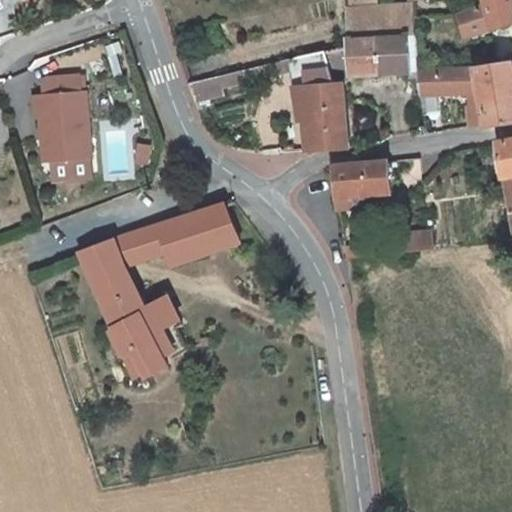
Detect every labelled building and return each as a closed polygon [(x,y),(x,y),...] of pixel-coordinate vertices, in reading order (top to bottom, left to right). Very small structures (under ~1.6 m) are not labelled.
[(353,11),(381,8),(380,0),(352,0),(353,11)] [(467,38),(511,25),(511,0),(484,0),(486,6),(461,16),(461,18),(467,38)] [(327,52),(337,85),(345,85),(350,77),(413,73),(411,39),(417,38),(416,18),(414,5),(381,8),(353,11),(349,11),(352,40),(352,47),(346,48),(327,52)] [(419,73),(421,72),(417,38),(411,39),(413,73),(419,73)] [(337,85),(327,52),(291,60),(293,71),(295,88),(304,87),(337,85)] [(293,71),(291,60),(243,72),(246,83),(293,71)] [(511,64),(479,70),(483,94),(486,110),(488,126),(511,122),(511,64)] [(483,94),(479,70),(473,71),(476,94),(483,94)] [(476,94),(473,71),(421,72),(419,73),(421,96),(476,94)] [(246,83),(243,72),(218,77),(221,89),(246,83)] [(83,77),(43,80),(44,97),(84,94),(83,77)] [(218,77),(190,84),(197,103),(223,97),(221,89),(218,77)] [(351,147),(345,85),(337,85),(304,87),(304,92),(298,92),(301,119),(308,118),(311,151),(351,149),(351,147)] [(93,159),(88,93),(84,94),(44,97),(36,97),(37,114),(42,113),(44,141),(50,140),(52,163),(93,159)] [(476,127),(488,126),(486,110),(474,111),(476,127)] [(44,141),(46,164),(52,163),(50,140),(44,141)] [(499,145),(511,215),(511,141),(506,143),(499,145)] [(393,194),(389,164),(335,168),(335,173),(337,191),(340,210),(364,208),(364,203),(381,202),(380,195),(393,194)] [(242,244),(226,206),(172,223),(179,242),(168,254),(173,267),(242,244)] [(115,242),(126,266),(168,254),(179,242),(172,223),(115,242)] [(406,236),(408,254),(436,252),(435,234),(406,236)] [(82,254),(117,330),(129,357),(137,354),(148,374),(150,378),(169,368),(164,359),(170,356),(173,355),(176,353),(179,352),(181,351),(183,356),(189,353),(176,330),(163,302),(146,310),(139,309),(132,295),(125,280),(126,266),(115,242),(82,254)] [(346,251),(348,259),(375,257),(374,248),(346,251)] [(146,310),(163,302),(176,330),(181,327),(165,293),(144,303),(139,292),(132,295),(139,309),(146,310)] [(137,354),(129,357),(138,378),(148,374),(137,354)]
